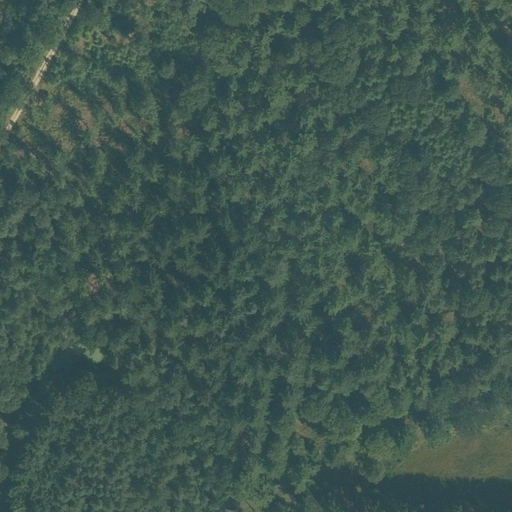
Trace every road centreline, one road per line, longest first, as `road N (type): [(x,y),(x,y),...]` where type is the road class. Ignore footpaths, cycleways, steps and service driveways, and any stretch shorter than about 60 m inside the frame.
road 1 (track): [(230,511),(307,473),(511,402)]
road 2 (track): [(80,0),(0,141)]
